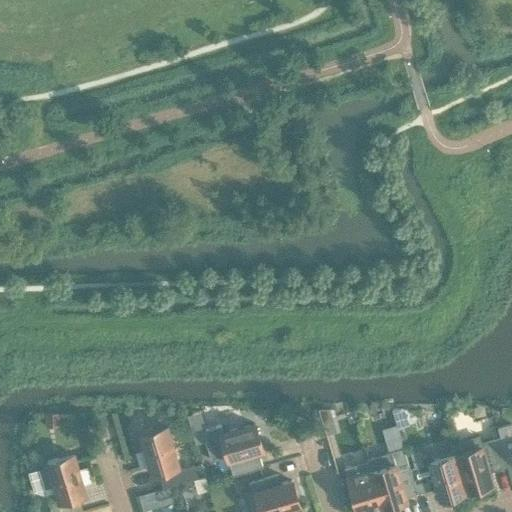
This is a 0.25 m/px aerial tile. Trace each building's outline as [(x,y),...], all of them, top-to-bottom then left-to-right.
[(59,425),(59,413),(46,413),(46,426),(59,425)] [(325,430),(326,434),(335,432),(332,421),(323,424),(325,430)] [(262,466),(257,449),(262,448),(254,423),(223,432),(221,424),(202,430),(211,459),(228,454),(229,458),(228,458),(233,474),(262,466)] [(497,427),(500,437),(508,464),(511,463),(511,427),(511,423),(497,427)] [(389,452),(368,458),(382,506),(406,499),(405,496),(417,492),(409,467),(403,447),(397,427),(396,424),(382,428),(389,452)] [(164,487),(169,486),(205,475),(201,462),(173,471),(172,466),(178,464),(166,425),(140,433),(146,450),(137,452),(141,466),(150,463),(152,472),(159,470),(164,487)] [(500,437),(497,427),(497,425),(490,427),(493,439),(500,437)] [(480,443),(478,436),(452,444),(466,489),(492,482),(489,470),(508,464),(500,437),(493,439),(480,443)] [(436,486),(440,497),(466,489),(452,444),(451,444),(454,453),(433,460),(432,456),(430,452),(427,450),(423,448),(418,449),(410,451),(414,466),(409,467),(417,492),(417,491),(436,486)] [(47,460),(49,467),(41,469),(46,486),(55,483),(59,499),(65,497),(66,502),(51,507),(52,511),(77,511),(82,511),(79,499),(75,500),(73,495),(85,492),(82,483),(91,480),(87,466),(78,469),(73,453),(47,460)] [(368,460),(345,467),(357,511),(361,511),(382,506),(368,458),(367,458),(368,460)] [(251,492),(245,494),(250,511),(277,511),(300,505),(292,479),(281,482),(279,473),(255,480),(248,482),(251,492)] [(169,486),(164,487),(154,490),(157,500),(172,495),(169,486)]
